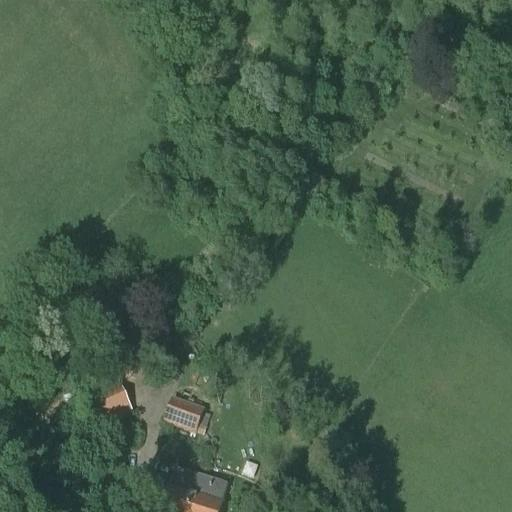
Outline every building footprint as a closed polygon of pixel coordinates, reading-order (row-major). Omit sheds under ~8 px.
[(65,299),(120,342),(137,320),(80,277),(65,299)] [(64,363),(67,384),(118,377),(115,356),(64,363)] [(133,416),(117,381),(85,395),(100,430),(133,416)] [(204,411),(172,399),(163,424),(195,436),(204,411)] [(221,505),(227,486),(173,469),(159,511),(222,511),(224,506),(221,505)]
